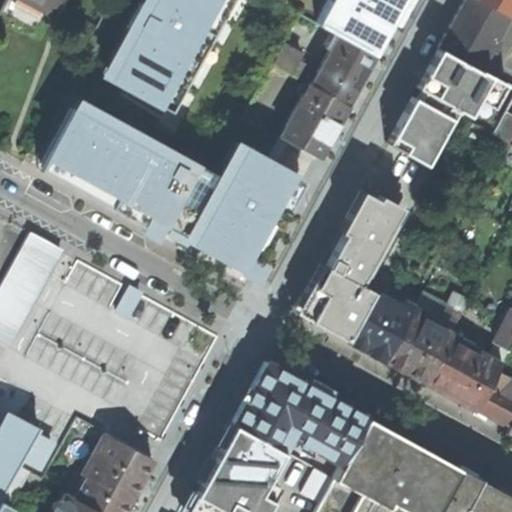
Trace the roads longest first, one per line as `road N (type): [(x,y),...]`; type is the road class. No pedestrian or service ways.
road 1 (residential): [(435,0),(262,319)]
road 2 (residential): [(227,300),(0,176)]
road 3 (residential): [(511,455),(295,337)]
road 4 (residential): [(262,319),(161,511)]
